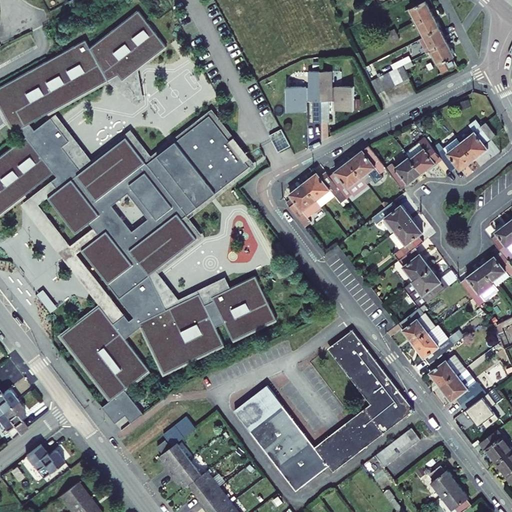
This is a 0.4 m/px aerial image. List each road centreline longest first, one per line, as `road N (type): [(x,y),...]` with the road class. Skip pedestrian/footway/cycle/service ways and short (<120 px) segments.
road 1 (residential): [(497,64),(279,170),(261,188),(510,511)]
road 2 (residential): [(70,408),(150,511)]
